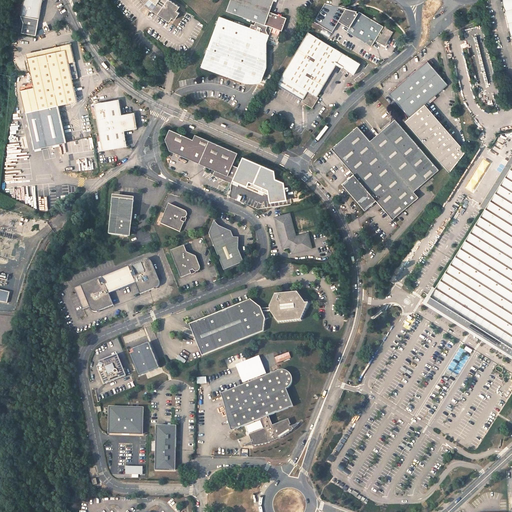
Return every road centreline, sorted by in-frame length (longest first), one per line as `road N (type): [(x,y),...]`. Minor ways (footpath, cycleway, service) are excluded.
road 1 (residential): [(180,185),(248,215),(263,240),(260,260),(243,278),(96,338),(82,373),(106,478),(122,488),(200,491)]
road 2 (secondary): [(297,167),(343,223),(358,280),(355,317),(316,423)]
road 3 (unknown): [(497,130),(471,99),(447,18),(440,44),(456,128)]
road 4 (unknown): [(130,306),(166,288),(156,257),(145,253),(68,289),(80,318),(114,312)]
road 5 (secondary): [(416,35),(297,167)]
road 6 (tertiary): [(70,0),(105,64),(161,105)]
road 7 (tertiary): [(169,109),(297,167)]
road 8 (unknown): [(115,74),(86,95),(75,38),(31,47)]
road 9 (unknown): [(209,457),(188,452),(187,387),(169,387),(166,409)]
road 10 (unknown): [(243,278),(316,281),(329,292),(330,322)]
